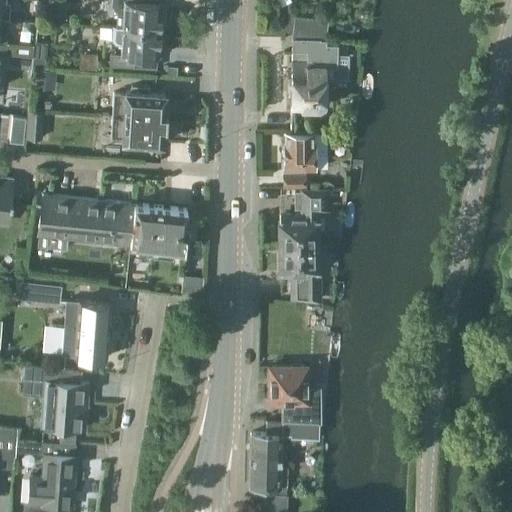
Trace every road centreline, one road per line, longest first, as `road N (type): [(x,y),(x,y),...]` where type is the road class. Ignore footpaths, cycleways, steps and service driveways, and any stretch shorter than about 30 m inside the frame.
road 1 (tertiary): [(428,511),(463,255),(511,28)]
road 2 (secondary): [(208,511),(226,391),(229,173)]
road 3 (unclassified): [(122,511),(154,310)]
road 4 (unclassified): [(28,164),(229,173)]
road 5 (secondary): [(229,173),(234,0)]
